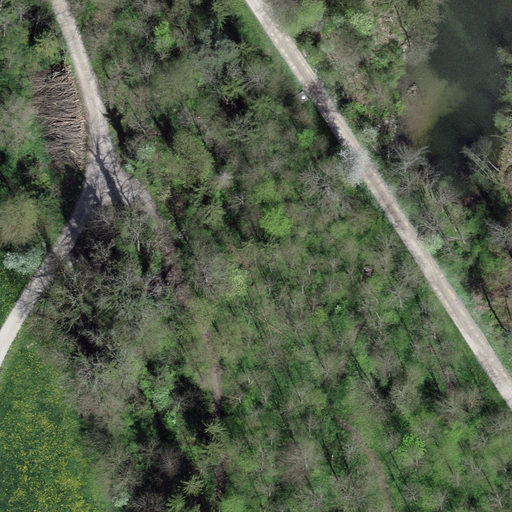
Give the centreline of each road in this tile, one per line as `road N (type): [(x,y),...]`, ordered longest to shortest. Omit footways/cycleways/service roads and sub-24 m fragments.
road 1 (track): [(257,0),(511,398)]
road 2 (track): [(99,133),(118,182),(160,237),(220,356),(225,511)]
road 3 (track): [(64,0),(99,133),(90,193),(0,346)]
